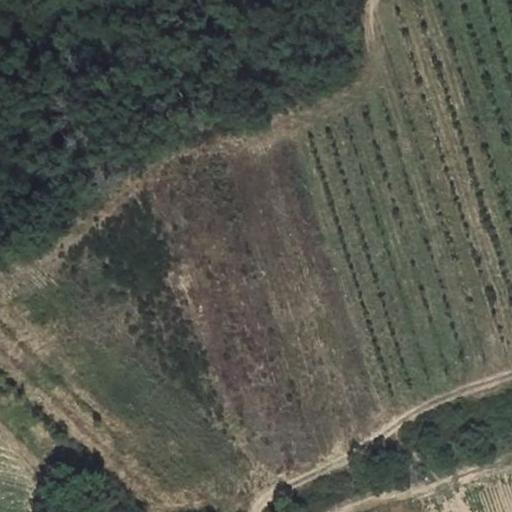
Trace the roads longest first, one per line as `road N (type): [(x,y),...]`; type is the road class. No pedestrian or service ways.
road 1 (track): [(511,374),(408,415),(267,498),(257,511)]
road 2 (track): [(346,511),(511,456)]
